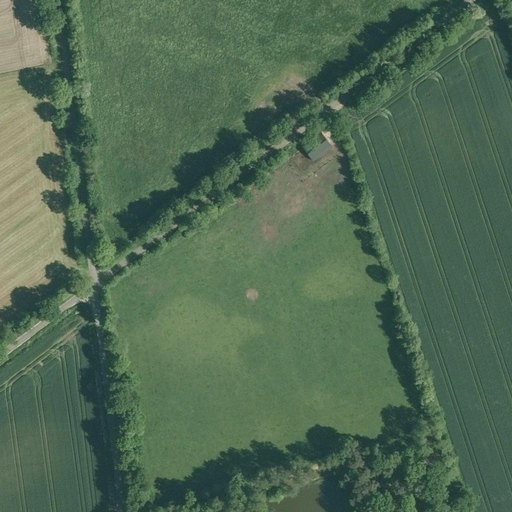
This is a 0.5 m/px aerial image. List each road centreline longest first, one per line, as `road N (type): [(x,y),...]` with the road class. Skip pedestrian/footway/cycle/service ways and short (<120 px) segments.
road 1 (unclassified): [(470,0),(93,285)]
road 2 (unclassified): [(58,0),(93,285)]
road 3 (unclassified): [(93,285),(121,511)]
